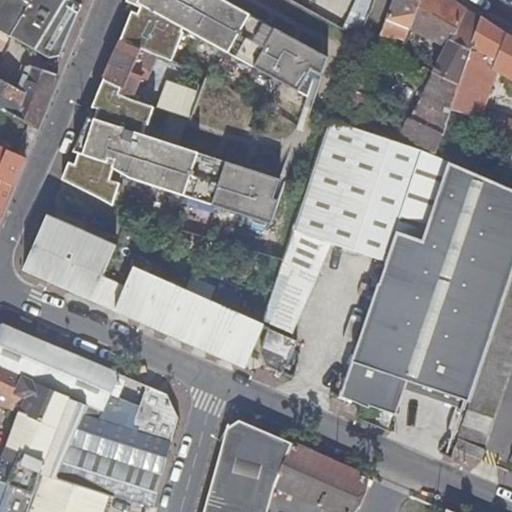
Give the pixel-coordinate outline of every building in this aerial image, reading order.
[(9,0),(0,0),(0,31),(10,37),(12,37),(51,57),(62,55),(70,35),(60,29),(12,2),(9,0)] [(77,0),(9,0),(12,2),(60,29),(70,35),(83,4),(77,0)] [(130,0),(129,2),(139,7),(107,77),(64,179),(100,193),(122,207),(125,183),(115,183),(117,171),(133,180),(274,227),(289,184),(147,134),(154,106),(134,99),(143,78),(148,80),(158,57),(173,63),(186,30),(317,102),(331,61),(223,0),(130,0)] [(394,0),(386,21),(408,30),(408,29),(412,21),(420,0),(394,0)] [(460,85),(482,19),(450,0),(420,0),(412,21),(408,29),(446,48),(434,73),(460,85)] [(453,109),(452,111),(477,119),(473,131),(509,145),(511,139),(511,123),(482,113),(498,69),(511,76),(511,37),(506,34),(482,19),(460,85),(453,109)] [(367,59),(354,91),(381,104),(398,57),(398,56),(383,48),(383,51),(367,59)] [(0,107),(29,123),(30,124),(38,128),(60,72),(54,70),(53,73),(31,64),(29,67),(28,66),(22,79),(27,81),(23,91),(18,89),(5,81),(5,79),(3,78),(2,80),(0,78),(0,107)] [(424,95),(453,109),(460,85),(434,73),(424,95)] [(22,79),(18,89),(23,91),(27,81),(22,79)] [(163,81),(154,106),(182,115),(190,90),(163,81)] [(354,91),(346,115),(437,157),(452,111),(453,109),(424,95),(421,93),(408,120),(381,104),(354,91)] [(324,177),(304,234),(333,244),(386,261),(397,230),(422,239),(449,162),(437,157),(346,115),(324,177)] [(0,147),(0,218),(26,158),(17,154),(14,153),(0,147)] [(386,261),(357,347),(383,356),(476,387),(511,279),(511,186),(449,162),(422,239),(397,230),(386,261)] [(118,246),(48,215),(24,270),(52,282),(54,276),(68,282),(65,288),(93,300),(104,276),(118,246)] [(294,231),(285,262),(294,266),(304,234),(294,231)] [(294,266),(318,275),(333,244),(304,234),(294,266)] [(285,262),(263,324),(272,328),(294,266),(285,262)] [(294,266),(272,328),(290,334),(318,275),(294,266)] [(135,267),(133,271),(144,276),(146,272),(135,267)] [(133,271),(127,286),(115,310),(141,322),(159,283),(161,279),(146,272),(144,276),(133,271)] [(54,276),(52,282),(65,288),(68,282),(54,276)] [(127,286),(104,276),(93,300),(115,310),(127,286)] [(170,288),(172,284),(161,279),(159,283),(170,288)] [(511,279),(476,387),(457,439),(484,450),(511,365),(511,279)] [(141,322),(167,334),(185,295),(187,291),(172,284),(170,288),(159,283),(141,322)] [(196,300),(198,295),(187,291),(185,295),(196,300)] [(211,306),(213,302),(198,295),(196,300),(185,295),(167,334),(193,345),(211,306)] [(237,318),(239,313),(213,302),(211,306),(237,318)] [(193,345),(219,357),(237,318),(211,306),(193,345)] [(261,329),(263,324),(239,313),(237,318),(261,329)] [(246,369),(261,329),(237,318),(219,357),(246,369)] [(0,327),(0,368),(70,399),(87,407),(84,415),(100,421),(117,375),(3,326),(0,327)] [(269,330),(268,331),(260,354),(267,368),(284,375),(297,341),(269,330)] [(357,347),(339,398),(365,409),(383,356),(357,347)] [(0,511),(28,511),(33,499),(31,494),(0,483),(0,404),(47,424),(39,446),(50,450),(42,473),(58,478),(84,415),(87,407),(70,399),(0,368),(0,511)] [(100,421),(84,415),(58,478),(112,495),(154,508),(179,421),(167,395),(146,387),(133,427),(138,429),(137,432),(100,421)] [(332,511),(353,511),(368,477),(240,422),(228,429),(204,511),(269,511),(276,488),(332,511)] [(33,499),(28,511),(106,511),(112,495),(58,478),(42,473),(33,499)]
